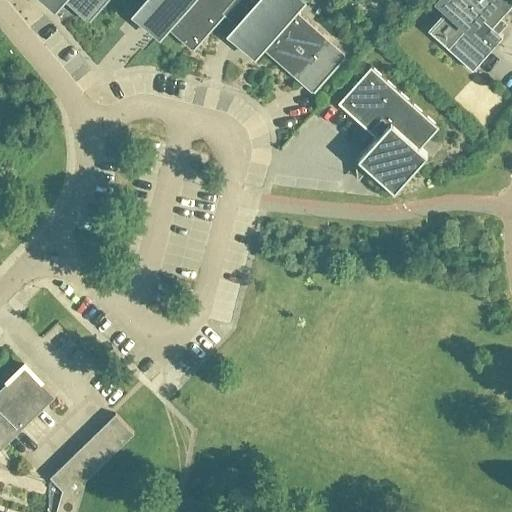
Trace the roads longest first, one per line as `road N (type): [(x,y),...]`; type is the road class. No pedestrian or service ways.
road 1 (unclassified): [(0,292),(65,224),(84,182),(83,132),(0,14)]
road 2 (unclassified): [(228,199),(379,215),(450,205),(511,210)]
